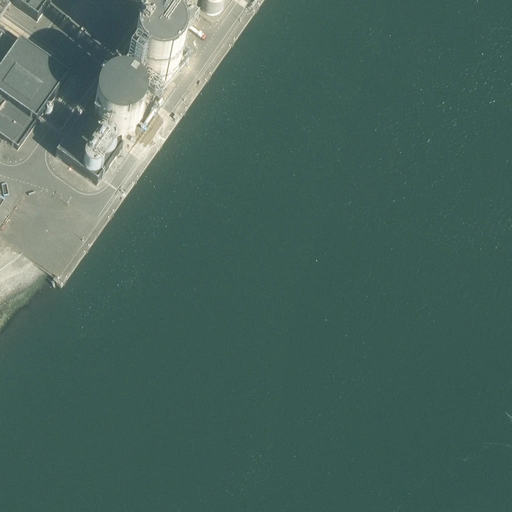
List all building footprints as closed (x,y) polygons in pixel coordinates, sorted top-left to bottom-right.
[(1,0),(36,24),(52,0),(1,0)] [(192,33),(196,13),(173,9),(170,27),(175,28),(175,30),(192,33)] [(0,139),(17,151),(67,79),(0,31),(0,139)] [(140,133),(140,92),(98,92),(98,133),(140,133)] [(96,187),(121,151),(80,122),(55,158),(96,187)]
